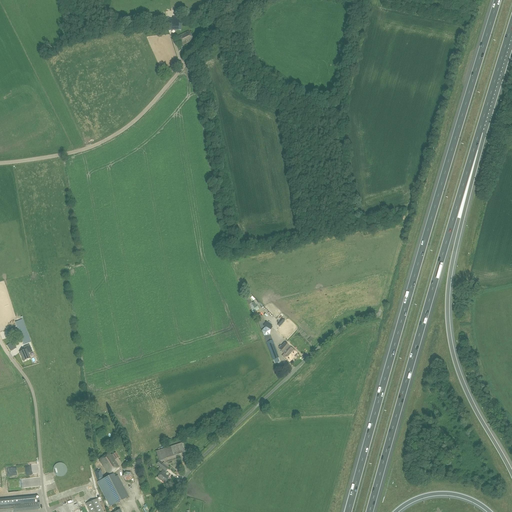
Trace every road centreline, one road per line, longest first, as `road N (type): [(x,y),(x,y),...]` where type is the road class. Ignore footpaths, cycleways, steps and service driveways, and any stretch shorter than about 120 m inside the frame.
road 1 (motorway): [(497,0),(347,511)]
road 2 (motorway): [(369,511),(478,133)]
road 3 (motorway): [(511,470),(466,390),(449,327),(449,284),(478,133)]
road 4 (track): [(250,0),(120,131),(81,149),(0,162)]
road 5 (unclassified): [(159,511),(202,456),(325,341),(380,311)]
road 6 (unclassified): [(48,511),(31,388),(0,340)]
